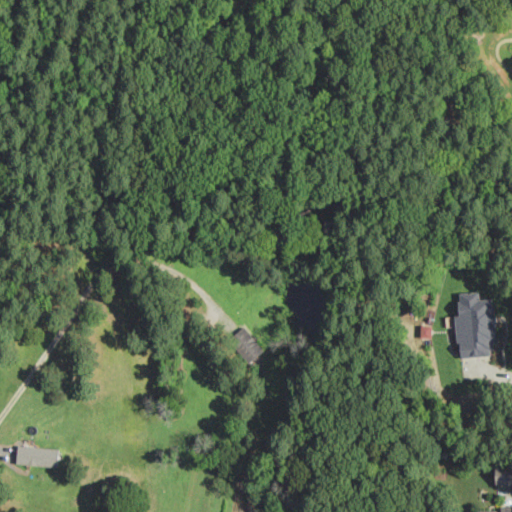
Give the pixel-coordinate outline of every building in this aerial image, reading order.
[(464,301),(463,292),(484,291),(484,299),(496,298),(497,305),(499,305),(500,314),(501,314),(502,323),(500,323),(501,332),(499,332),(500,339),(496,339),(497,349),(493,349),(494,354),(466,357),(464,341),(462,342),(459,315),(464,314),(463,301),(464,301)] [(426,325),(425,337),(434,337),(435,325),(426,325)] [(230,339),(247,326),(268,351),(251,364),(230,339)] [(284,393),(289,389),(294,396),(290,400),(284,393)] [(60,447),(19,446),(18,464),(60,465),(60,447)] [(511,466),(498,466),(498,482),(511,482),(511,466)]
